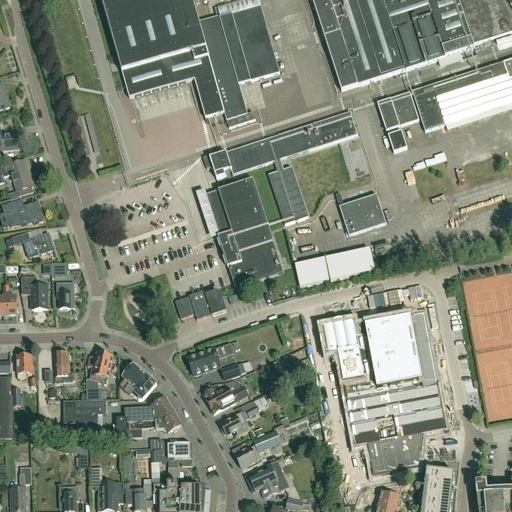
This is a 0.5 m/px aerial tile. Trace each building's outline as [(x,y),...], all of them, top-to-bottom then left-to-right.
[(100,0),(129,100),(194,82),(205,121),(225,115),(229,130),(255,122),(253,114),(247,116),(238,87),(279,75),(261,8),(200,26),(193,0),(100,0)] [(445,60),(474,50),(473,47),(494,40),(496,46),(511,40),(511,37),(511,35),(511,34),(511,28),(495,0),(311,0),(342,93),(405,73),(406,73),(445,60)] [(425,134),(511,105),(511,61),(412,94),(425,134)] [(300,90),(307,88),(305,81),(298,83),(300,90)] [(0,112),(10,110),(3,86),(0,86),(0,112)] [(377,105),(386,133),(419,123),(410,95),(377,105)] [(94,155),(106,152),(97,113),(85,116),(94,155)] [(350,114),(210,159),(209,157),(203,159),(207,171),(213,169),(216,181),(226,178),(228,182),(233,180),(232,177),(274,164),(277,174),(268,177),(285,227),(308,220),(292,169),(284,171),(281,162),(308,153),(357,137),(350,114)] [(388,137),(394,155),(407,150),(401,133),(388,137)] [(18,137),(1,139),(1,138),(0,138),(0,152),(2,153),(19,152),(18,137)] [(34,189),(26,162),(17,165),(16,162),(7,165),(8,168),(0,170),(0,186),(5,185),(4,180),(11,178),(16,194),(34,189)] [(460,187),(475,185),(474,175),(459,177),(460,187)] [(465,211),(511,198),(511,177),(460,191),(465,211)] [(252,181),(204,197),(218,238),(217,239),(227,269),(228,269),(235,290),(283,274),(252,181)] [(376,197),(344,208),(340,196),(335,197),(349,238),(386,226),(376,197)] [(39,204),(17,210),(15,203),(2,208),(2,209),(4,215),(6,214),(11,229),(21,226),(22,228),(32,224),(33,226),(44,223),(39,204)] [(28,236),(13,241),(15,247),(23,244),(29,261),(54,252),(49,236),(30,242),(28,236)] [(300,290),(375,273),(369,250),(294,267),(300,290)] [(60,279),(59,266),(51,266),(52,279),(60,279)] [(22,280),(22,296),(31,296),(32,312),(46,312),(45,296),(48,296),(47,288),(37,288),(36,282),(31,282),(31,280),(22,280)] [(8,306),(8,318),(16,318),(16,315),(18,315),(18,309),(16,309),(16,300),(10,300),(10,295),(9,295),(9,281),(6,281),(6,287),(3,287),(3,298),(3,301),(4,301),(6,301),(6,306),(8,306)] [(72,291),(63,291),(63,294),(57,294),(57,301),(59,301),(59,311),(74,311),(74,304),(72,304),(72,291)] [(181,322),(195,317),(197,323),(211,318),(212,319),(226,314),(221,299),(219,300),(217,293),(205,297),(204,294),(189,299),(189,300),(175,304),(181,322)] [(4,301),(3,301),(0,301),(0,298),(0,318),(8,318),(8,306),(6,306),(6,301),(4,301)] [(338,324),(309,334),(317,360),(327,356),(358,447),(370,444),(380,474),(423,459),(421,417),(444,417),(407,308),(340,331),(338,324)] [(214,352),(188,361),(193,378),(220,369),(214,352)] [(55,356),(56,380),(62,380),(62,384),(72,384),(75,382),(74,378),(73,376),(69,377),(68,356),(55,356)] [(90,360),(88,369),(92,370),(91,378),(90,383),(86,383),(87,404),(101,403),(101,391),(98,391),(98,385),(106,387),(108,381),(113,360),(111,360),(110,358),(106,357),(105,358),(97,356),(96,361),(90,360)] [(19,359),(17,359),(17,377),(18,377),(18,382),(27,382),(26,376),(34,376),(34,369),(32,369),(31,359),(24,359),(23,357),(20,357),(19,359)] [(287,366),(294,380),(294,382),(311,375),(309,362),(301,366),(298,361),(287,366)] [(0,375),(10,375),(10,364),(0,364),(0,375)] [(120,387),(139,403),(142,403),(145,399),(147,401),(157,390),(155,388),(156,387),(133,367),(126,375),(125,373),(122,377),(123,378),(122,379),(125,382),(120,387)] [(224,384),(241,378),(237,367),(221,372),(224,384)] [(248,398),(243,389),(238,392),(233,383),(226,386),(228,390),(220,393),(215,396),(212,392),(203,397),(214,417),(235,406),(248,398)] [(12,391),(13,409),(22,408),(21,390),(12,391)] [(277,393),(268,398),(270,404),(280,399),(277,393)] [(220,426),(223,432),(222,433),(224,437),(225,436),(226,438),(236,433),(239,438),(250,433),(243,421),(248,418),(249,420),(260,414),(259,413),(265,410),(264,408),(268,406),(264,399),(250,405),(242,410),(244,415),(241,416),(220,426)] [(115,421),(116,442),(129,441),(129,432),(157,430),(157,432),(166,432),(168,436),(181,428),(165,401),(152,409),(153,410),(125,411),(125,421),(115,421)] [(106,418),(106,404),(76,404),(76,418),(76,431),(103,431),(103,418),(106,418)] [(253,442),(255,448),(250,450),(244,452),(243,449),(232,453),(241,471),(257,464),(256,463),(261,461),(258,455),(280,446),(279,443),(281,442),(282,444),(287,442),(286,440),(287,439),(282,429),(276,432),(277,433),(253,442)] [(151,460),(151,471),(159,471),(159,467),(161,467),(161,462),(162,462),(162,465),(167,465),(167,462),(168,462),(168,463),(169,463),(169,483),(180,483),(180,471),(178,471),(178,465),(182,464),(182,469),(193,469),(192,447),(168,447),(168,451),(161,451),(161,441),(150,442),(151,460)] [(72,445),(72,456),(88,456),(88,445),(72,445)] [(451,511),(456,465),(428,462),(424,504),(428,505),(426,511),(451,511)] [(252,495),(260,491),(265,501),(289,490),(277,463),(267,468),(268,472),(253,478),(252,477),(245,480),(252,495)] [(24,477),(25,487),(26,487),(32,487),(31,470),(20,470),(21,477),(24,477)] [(97,498),(97,511),(118,511),(118,506),(122,506),(121,485),(116,485),(116,484),(105,484),(102,482),(102,470),(91,470),(91,493),(98,493),(98,498),(97,498)] [(143,482),(144,492),(126,492),(126,508),(133,508),(133,511),(146,511),(146,498),(151,498),(151,482),(143,482)] [(160,506),(159,511),(203,511),(205,490),(201,489),(181,490),(180,485),(160,485),(153,485),(153,497),(157,497),(157,506),(160,506)] [(381,495),(377,511),(399,511),(401,509),(397,509),(402,486),(377,487),(377,494),(381,495)] [(511,511),(511,493),(508,494),(502,494),(500,494),(499,494),(500,497),(492,497),(490,498),(488,498),(486,498),(486,497),(485,495),(486,495),(485,489),(485,487),(484,486),(475,487),(471,487),(472,492),(472,496),(473,501),(477,500),(478,510),(478,511),(511,511)] [(63,496),(62,496),(62,511),(76,511),(76,504),(79,504),(79,496),(78,496),(78,490),(63,490),(63,496)] [(26,511),(26,491),(20,492),(19,492),(11,492),(11,511),(26,511)] [(285,511),(290,511),(301,511),(302,511),(306,511),(311,511),(313,508),(303,505),(304,503),(287,500),(285,511)]
